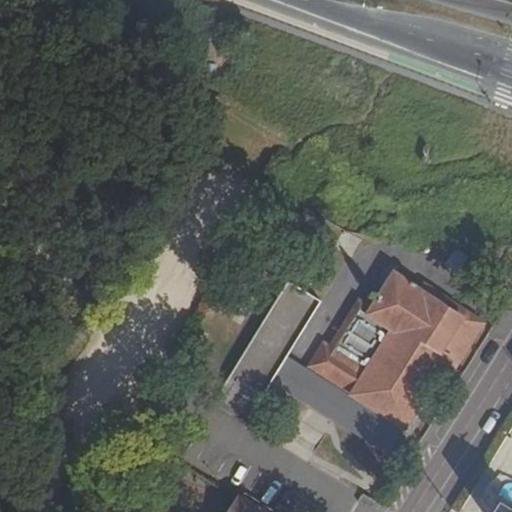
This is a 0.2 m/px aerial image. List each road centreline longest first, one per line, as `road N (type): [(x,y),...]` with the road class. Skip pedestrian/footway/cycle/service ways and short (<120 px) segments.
road 1 (secondary): [(315,14),(511,76)]
road 2 (residential): [(315,14),(423,26),(511,52)]
road 3 (residential): [(511,351),(408,511)]
road 4 (unknown): [(350,511),(225,412)]
